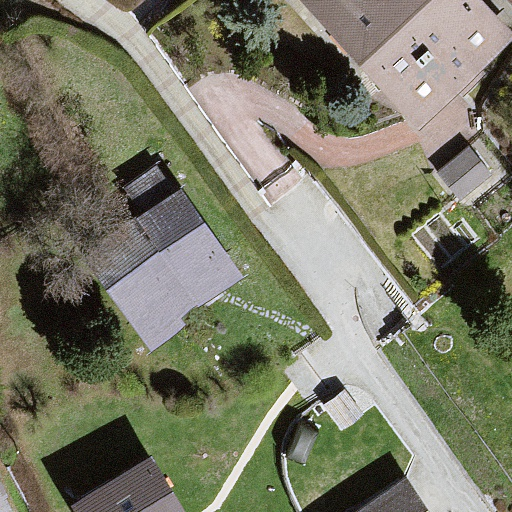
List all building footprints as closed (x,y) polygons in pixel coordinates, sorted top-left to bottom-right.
[(296,0),(403,115),(499,27),(474,0),(296,0)] [(78,246),(141,347),(180,322),(175,315),(241,273),(182,180),(78,246)] [(186,511),(152,451),(65,500),(71,511),(186,511)] [(421,511),(398,476),(342,511),(421,511)] [(11,511),(0,488),(0,511),(11,511)]
